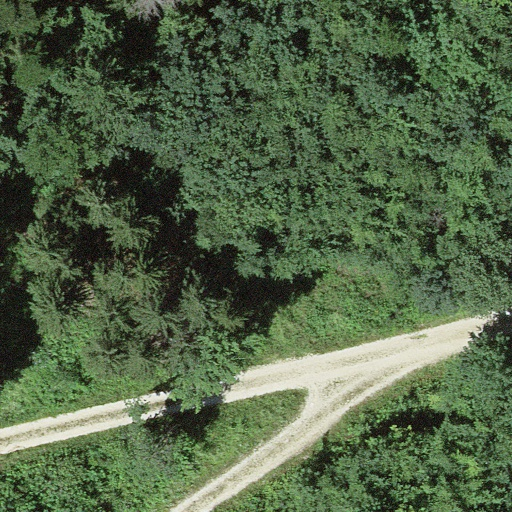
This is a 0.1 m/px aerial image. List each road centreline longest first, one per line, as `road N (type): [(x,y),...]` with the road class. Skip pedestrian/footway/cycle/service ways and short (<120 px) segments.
road 1 (track): [(0,450),(511,321)]
road 2 (track): [(407,352),(178,511)]
